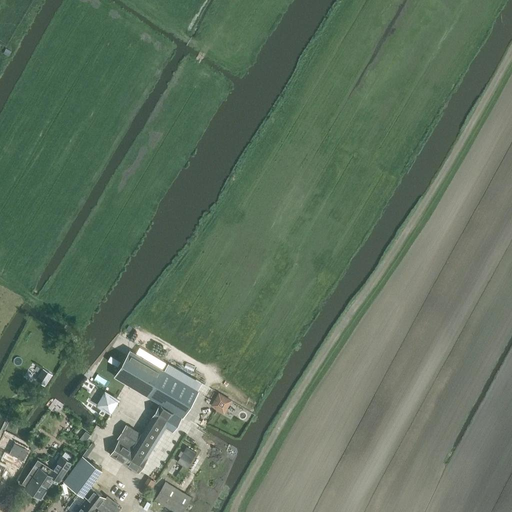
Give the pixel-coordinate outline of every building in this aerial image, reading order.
[(155,342),(152,346),(161,351),(164,347),(155,342)] [(120,439),(110,454),(139,472),(166,427),(174,431),(183,416),(198,390),(130,350),(114,376),(160,402),(141,433),(126,424),(118,438),(120,439)] [(46,386),(53,374),(43,368),(36,380),(46,386)] [(112,412),(118,401),(104,392),(97,404),(112,412)] [(219,393),(212,405),(220,410),(228,398),(219,393)] [(33,439),(28,443),(33,450),(38,447),(33,439)] [(28,451),(15,445),(9,456),(23,463),(28,451)] [(187,468),(197,453),(186,446),(177,461),(187,468)] [(38,459),(22,483),(28,487),(27,489),(32,492),(31,494),(38,498),(39,497),(42,498),(48,487),(53,490),(71,462),(61,455),(52,468),(38,459)] [(79,460),(63,481),(66,483),(83,496),(91,485),(102,469),(83,455),(79,460)] [(142,486),(150,489),(157,474),(148,471),(142,486)] [(176,511),(183,511),(192,497),(166,481),(155,500),(176,511)] [(69,492),(66,483),(58,485),(61,495),(69,492)] [(87,498),(76,511),(119,511),(104,501),(107,498),(92,486),(84,496),(87,498)]
